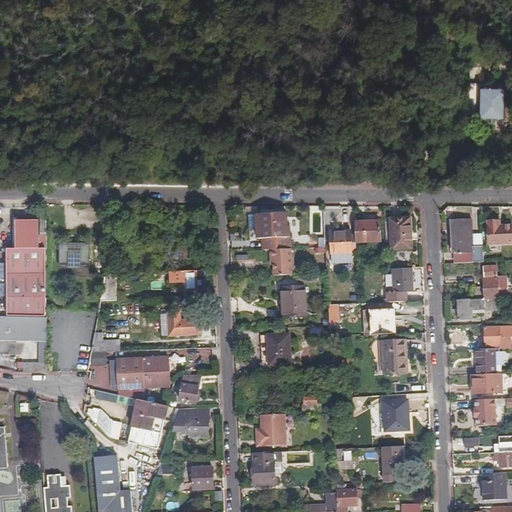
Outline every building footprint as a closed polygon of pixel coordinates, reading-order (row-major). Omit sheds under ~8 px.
[(511,77),(483,77),(482,112),(511,111),(511,77)] [(257,217),(248,217),(249,230),(258,230),(258,234),(263,236),(263,240),(264,252),(270,251),(292,250),(291,227),(289,227),(288,215),(257,217)] [(473,260),(473,263),(483,262),(483,247),(473,248),(473,235),(472,218),(452,219),(455,261),(473,260)] [(407,239),(406,219),(390,220),(392,251),(410,250),(410,238),(407,239)] [(47,315),(47,237),(39,237),(36,237),(36,221),(16,220),(16,234),(19,235),(19,249),(16,248),(0,249),(0,315),(47,315)] [(511,225),(499,226),(499,221),(488,221),(488,244),(511,243),(511,225)] [(379,222),(354,223),(355,238),(356,243),(380,242),(379,222)] [(121,224),(116,223),(108,266),(113,267),(121,224)] [(351,249),(356,249),(356,243),(355,238),(351,238),(350,232),(331,233),(332,254),(352,253),(351,249)] [(483,247),(482,234),(473,235),(473,248),(483,247)] [(60,259),(91,259),(91,237),(60,237),(60,259)] [(309,247),(309,239),(299,239),(299,247),(309,247)] [(326,261),(326,248),(315,249),(315,255),(322,255),(323,262),(326,261)] [(190,261),(189,249),(181,249),(182,262),(190,261)] [(274,267),(274,278),(295,277),(294,259),(293,259),(292,250),(270,251),(270,261),(273,261),(273,267),(274,267)] [(485,300),(499,299),(506,299),(506,290),(503,290),(497,290),(497,279),(497,266),(484,267),(485,300)] [(393,295),(406,294),(413,294),(412,269),(392,270),(393,295)] [(197,293),(196,272),(170,273),(171,283),(180,283),(180,287),(179,287),(179,293),(197,293)] [(101,302),(116,302),(117,275),(113,276),(106,276),(101,302)] [(318,276),(296,277),(297,284),(318,283),(318,276)] [(471,287),(471,300),(481,300),(480,287),(471,287)] [(280,289),(280,301),(285,301),(285,319),(306,318),(304,288),(280,289)] [(386,304),(406,303),(406,294),(393,295),(386,295),(386,304)] [(471,300),(457,301),(459,322),(469,321),(469,320),(473,320),(473,310),(486,309),(486,311),(499,310),(499,299),(485,300),(481,300),(471,300)] [(395,329),(394,310),(373,312),(374,330),(395,329)] [(61,329),(71,329),(71,315),(61,315),(61,329)] [(181,324),(180,316),(168,317),(170,338),(201,336),(200,323),(181,324)] [(46,318),(0,318),(0,341),(45,341),(46,318)] [(311,327),(311,335),(324,335),(324,326),(311,327)] [(485,330),(485,348),(502,347),(502,350),(511,349),(511,329),(509,329),(509,341),(504,341),(503,330),(485,330)] [(105,354),(120,353),(120,342),(102,343),(102,335),(96,333),(92,354),(105,354)] [(291,366),(289,336),(267,337),(268,367),(291,366)] [(408,375),(407,341),(383,342),(385,376),(408,375)] [(477,376),(496,375),(495,350),(485,351),(476,351),(477,376)] [(105,362),(105,354),(92,354),(90,362),(105,362)] [(120,395),(139,399),(143,400),(143,389),(171,388),(169,358),(118,361),(119,364),(120,395)] [(22,364),(23,372),(27,373),(47,372),(47,363),(22,364)] [(477,376),(471,376),(472,394),(501,393),(500,375),(496,375),(477,376)] [(196,405),(199,377),(184,378),(180,406),(186,407),(187,403),(196,405)] [(300,414),(323,413),(323,404),(316,404),(316,397),(301,398),(302,405),(300,405),(300,414)] [(139,399),(129,442),(158,449),(169,407),(143,400),(139,399)] [(494,400),(475,401),(475,409),(474,409),(474,419),(475,418),(476,427),(495,426),(494,400)] [(409,431),(408,403),(384,404),(385,433),(409,431)] [(181,410),(173,432),(190,433),(191,437),(208,438),(209,409),(181,410)] [(331,422),(331,414),(323,414),(323,422),(331,422)] [(284,416),(260,417),(261,427),(262,427),(262,431),(256,431),(257,449),(286,447),(284,416)] [(465,447),(481,445),(479,436),(464,438),(465,447)] [(511,436),(498,437),(498,440),(499,469),(511,468),(511,436)] [(402,448),(382,449),(383,476),(383,483),(396,483),(395,475),(404,475),(402,448)] [(335,451),(336,470),(351,470),(351,462),(341,462),(341,451),(335,451)] [(279,453),(257,454),(258,465),(252,465),(253,486),(265,485),(265,488),(276,487),(276,479),(273,478),(273,475),(280,474),(279,453)] [(117,456),(95,458),(100,511),(133,511),(132,492),(121,493),(117,456)] [(172,473),(171,463),(162,463),(162,474),(172,473)] [(214,490),(213,469),(193,469),(194,491),(214,490)] [(505,474),(483,475),(484,500),(506,499),(506,497),(505,483),(505,474)] [(49,487),(44,487),(46,511),(71,511),(71,506),(68,506),(68,498),(71,498),(70,486),(67,486),(62,486),(61,477),(61,475),(48,476),(49,487)] [(346,485),(337,485),(337,488),(337,508),(342,507),(342,508),(348,508),(358,508),(357,499),(361,499),(361,491),(357,491),(357,490),(346,491),(346,485)] [(307,506),(307,511),(337,511),(337,508),(337,488),(334,488),(334,495),(327,495),(327,505),(307,506)]
